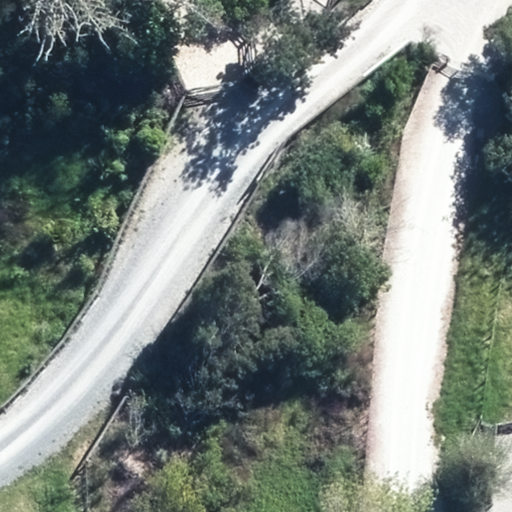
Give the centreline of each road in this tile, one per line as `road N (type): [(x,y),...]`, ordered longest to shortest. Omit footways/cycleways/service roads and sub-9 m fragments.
road 1 (track): [(410,0),(162,244),(0,361)]
road 2 (track): [(424,511),(430,193),(469,0)]
